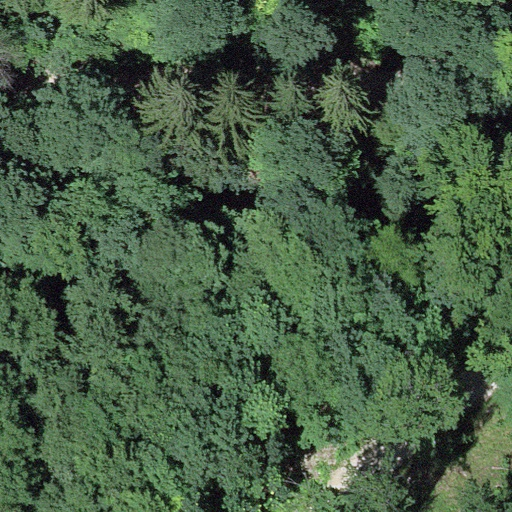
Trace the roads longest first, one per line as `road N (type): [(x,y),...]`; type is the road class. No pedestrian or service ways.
road 1 (track): [(511,102),(370,88),(0,92)]
road 2 (track): [(328,511),(443,394),(511,355)]
